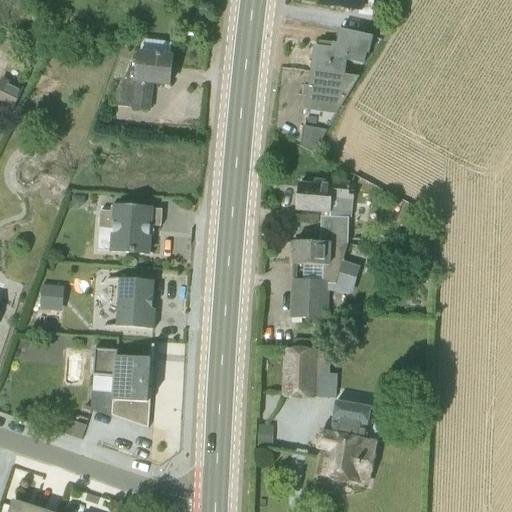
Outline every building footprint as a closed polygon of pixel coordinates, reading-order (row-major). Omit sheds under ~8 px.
[(358,18),(372,20),(375,0),(319,0),(318,10),(358,15),(358,18)] [(373,41),(373,40),(340,33),(337,47),(320,45),(319,50),(314,49),(310,78),(308,89),(305,89),(303,99),(306,100),(305,114),(337,119),(359,82),(346,80),(347,65),(363,69),(364,68),(367,58),(369,58),(373,41)] [(152,87),(170,89),(173,60),(133,56),(110,109),(150,114),(152,87)] [(3,81),(0,86),(0,111),(12,117),(25,92),(3,81)] [(304,130),(301,150),(314,157),(327,134),(304,130)] [(314,188),(299,187),(296,215),(322,217),(321,247),(349,248),(349,222),(351,222),(354,196),(350,195),(350,186),(314,183),(314,188)] [(162,214),(112,211),(111,216),(101,215),(98,254),(149,257),(150,229),(162,230),(162,214)] [(343,265),(349,248),(321,247),(294,246),(292,283),(290,321),(328,324),(330,295),(335,295),(334,292),(350,297),(358,270),(343,265)] [(155,286),(120,283),(117,331),(155,333),(156,313),(153,313),(155,286)] [(43,290),(41,314),(63,315),(64,291),(43,290)] [(287,343),(287,354),(310,355),(311,343),(287,343)] [(117,360),(117,354),(96,352),(94,378),(114,381),(113,397),(93,396),(92,411),(113,420),(149,432),(154,364),(117,360)] [(310,355),(287,354),(284,400),(336,402),(337,378),(330,378),(331,362),(317,362),(317,355),(310,355)] [(320,455),(316,479),(369,490),(378,444),(366,442),(371,412),(336,405),(330,435),(321,434),(316,454),(317,454),(320,455)] [(66,438),(82,444),(87,430),(71,424),(66,438)] [(258,429),(257,450),(273,450),(273,429),(258,429)]
